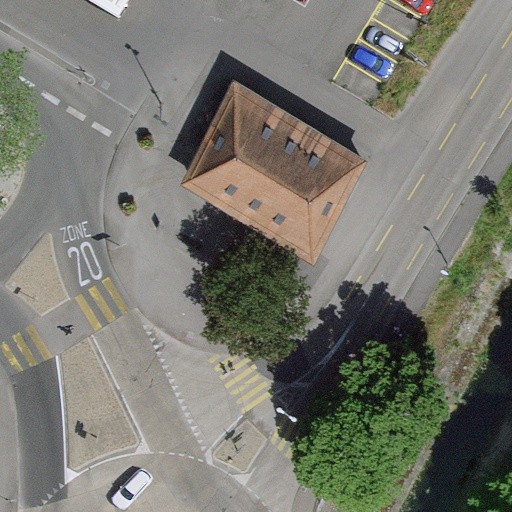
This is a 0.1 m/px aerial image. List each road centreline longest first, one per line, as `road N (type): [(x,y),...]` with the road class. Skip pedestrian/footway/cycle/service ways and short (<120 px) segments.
road 1 (unclassified): [(392,261),(323,331),(163,419)]
road 2 (unclassified): [(266,511),(392,261)]
road 3 (unclassified): [(511,65),(392,261)]
road 4 (residential): [(11,333),(37,410),(46,511)]
road 5 (residential): [(90,286),(75,242),(73,129)]
road 6 (residential): [(163,419),(90,286)]
road 7 (residential): [(0,246),(30,214),(73,129)]
